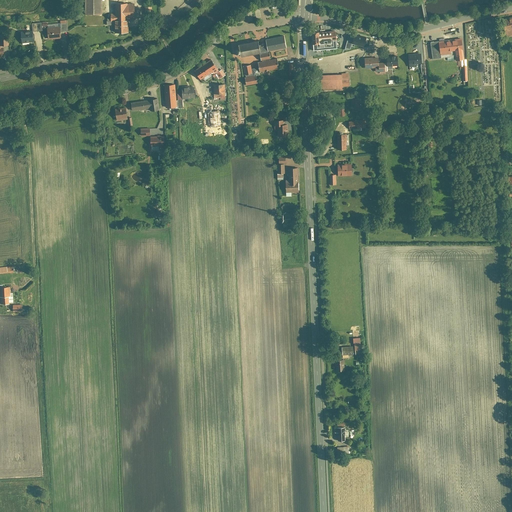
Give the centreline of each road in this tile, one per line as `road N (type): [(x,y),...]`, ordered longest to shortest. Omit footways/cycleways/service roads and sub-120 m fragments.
road 1 (tertiary): [(324,511),(303,18)]
road 2 (residential): [(74,99),(182,71),(246,27),(303,18)]
road 3 (tertiary): [(198,0),(126,48),(0,79)]
road 4 (residential): [(511,8),(400,34),(303,18)]
